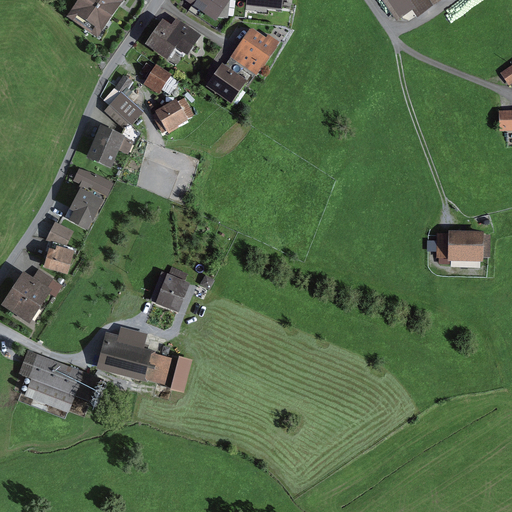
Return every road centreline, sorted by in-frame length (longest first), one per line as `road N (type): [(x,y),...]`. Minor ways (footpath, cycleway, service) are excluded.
road 1 (unclassified): [(156,0),(95,95),(52,193),(0,277)]
road 2 (residential): [(511,95),(395,40)]
